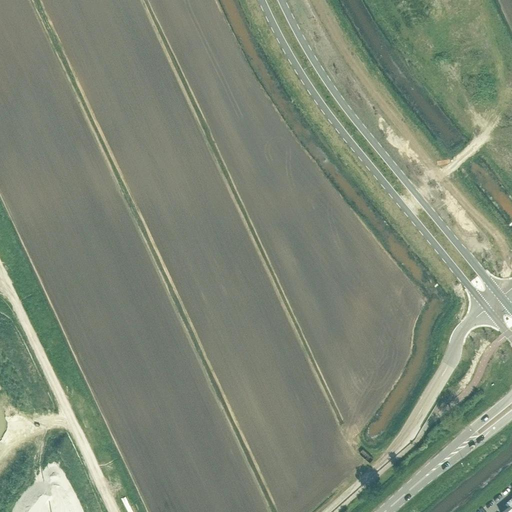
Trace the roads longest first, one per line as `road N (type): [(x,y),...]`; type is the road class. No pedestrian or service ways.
road 1 (secondary): [(262,0),(320,103),(486,308)]
road 2 (secondary): [(501,295),(341,103),(282,0)]
road 3 (track): [(0,269),(112,511)]
road 4 (unclassified): [(327,511),(403,439),(460,330),(486,308)]
road 5 (primary): [(511,395),(423,477)]
